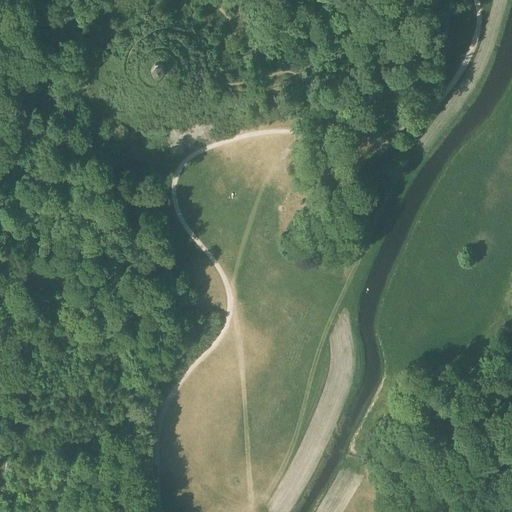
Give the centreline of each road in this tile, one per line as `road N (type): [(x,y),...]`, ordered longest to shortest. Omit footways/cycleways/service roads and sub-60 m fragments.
road 1 (track): [(476,0),(472,47),(443,99),(411,125),(249,134),(208,146),(182,165),(176,202),(218,266),(230,305),(221,334),(162,407),(159,511)]
road 2 (track): [(450,88),(404,163),(316,375),(299,459),(264,511)]
